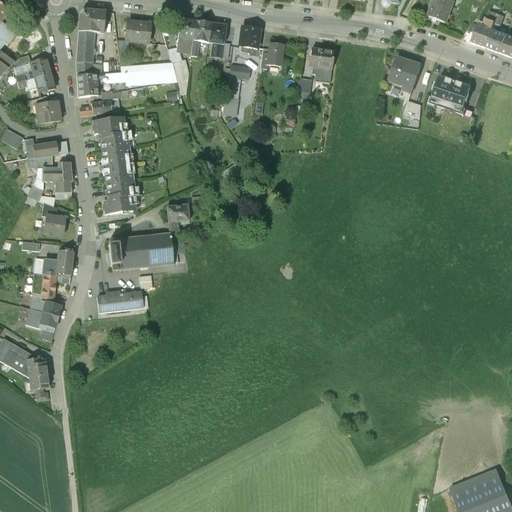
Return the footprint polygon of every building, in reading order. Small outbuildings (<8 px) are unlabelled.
[(380,0),(381,3),(380,4),(381,6),(382,7),(383,8),(384,8),(385,8),(386,8),(388,8),(389,7),(389,6),(390,5),(390,4),(399,5),(399,0),(380,0)] [(432,0),(426,17),(444,23),(451,4),(446,2),(446,3),(439,0),(432,0)] [(80,11),(78,33),(93,34),(103,35),(105,13),(80,11)] [(474,32),(470,43),(484,48),(490,32),(497,15),(489,12),(483,29),(476,26),(474,32)] [(504,18),(497,15),(490,32),(497,34),(504,18)] [(180,21),(176,52),(184,53),(185,44),(187,44),(187,41),(193,42),(195,23),(180,21)] [(150,26),(127,23),(125,42),(148,45),(150,26)] [(196,58),(198,45),(196,43),(196,42),(207,44),(210,25),(195,23),(193,42),(191,57),(196,58)] [(16,35),(2,24),(0,26),(0,50),(5,45),(7,47),(16,35)] [(210,25),(207,44),(213,45),(212,47),(214,48),(213,57),(221,58),(225,27),(210,25)] [(241,29),(238,50),(239,52),(246,53),(246,48),(256,50),(259,31),(241,29)] [(474,32),(469,29),(462,40),(470,43),(474,32)] [(490,32),(484,48),(500,55),(506,38),(497,34),(490,32)] [(85,44),(85,39),(93,39),(93,34),(78,33),(77,43),(85,44)] [(511,40),(506,38),(500,55),(511,59),(511,40)] [(91,66),(93,39),(85,39),(85,44),(77,43),(75,65),(76,78),(90,77),(91,66)] [(266,66),(267,66),(280,68),(283,46),(269,45),(268,55),(266,66)] [(124,47),(117,48),(119,63),(126,62),(124,47)] [(333,53),(310,50),(308,68),(312,68),(311,75),(315,76),(314,83),(329,84),(333,53)] [(266,66),(268,55),(262,54),(260,70),(267,71),(267,66),(266,66)] [(0,80),(13,65),(0,55),(0,80)] [(30,66),(30,65),(28,57),(18,60),(17,62),(19,69),(25,68),(30,66)] [(95,66),(91,66),(90,77),(96,77),(100,77),(102,59),(95,58),(95,66)] [(420,67),(396,59),(388,83),(403,88),(402,92),(411,95),(412,91),(413,91),(420,67)] [(25,83),(34,80),(50,75),(46,61),(30,65),(30,66),(25,68),(27,76),(23,77),(25,83)] [(171,65),(159,66),(160,85),(169,84),(166,74),(173,72),(172,69),(171,65)] [(185,65),(172,69),(173,72),(175,79),(188,75),(185,65)] [(96,83),(100,83),(104,86),(125,84),(126,87),(160,85),(159,66),(124,68),(124,75),(100,77),(96,77),(96,83)] [(249,70),(230,68),(225,99),(236,100),(239,79),(248,80),(249,70)] [(175,79),(173,72),(166,74),(169,84),(176,83),(175,79)] [(54,90),(50,75),(34,80),(38,94),(54,90)] [(25,83),(23,77),(15,79),(18,90),(27,88),(25,83)] [(90,77),(76,78),(78,99),(97,98),(96,83),(96,77),(90,77)] [(435,85),(433,91),(434,92),(432,99),(436,100),(434,105),(457,113),(459,108),(463,109),(465,103),(466,103),(469,96),(467,96),(470,88),(463,86),(463,85),(458,83),(458,81),(452,80),(452,81),(446,79),(446,80),(439,78),(436,85),(435,85)] [(298,81),(297,93),(309,94),(311,82),(298,81)] [(121,88),(105,89),(105,94),(100,94),(101,101),(111,100),(110,96),(121,95),(121,88)] [(60,122),(57,103),(35,107),(38,126),(60,122)] [(92,117),(111,114),(110,103),(91,106),(92,117)] [(404,115),(420,120),(421,107),(408,103),(404,115)] [(101,146),(102,153),(128,150),(127,140),(128,140),(127,134),(124,134),(123,120),(116,121),(116,119),(110,120),(110,122),(93,124),(93,127),(92,127),(93,134),(94,133),(94,137),(95,136),(98,136),(98,142),(99,146),(101,146)] [(6,132),(0,143),(16,152),(22,140),(6,132)] [(32,149),(33,149),(32,141),(24,142),(27,161),(34,160),(32,149)] [(34,160),(57,156),(55,145),(33,149),(32,149),(34,160)] [(105,177),(106,186),(132,182),(134,182),(133,175),(130,175),(127,157),(130,157),(129,149),(128,150),(102,153),(103,161),(100,161),(101,166),(102,173),(103,177),(105,177)] [(58,165),(57,170),(51,170),(51,183),(55,183),(62,183),(61,165),(58,165)] [(70,183),(71,183),(70,165),(61,165),(62,183),(70,183)] [(43,170),(42,178),(42,183),(51,183),(51,170),(43,170)] [(104,213),(105,216),(122,213),(122,216),(128,215),(128,213),(135,212),(133,198),(136,197),(135,192),(133,192),(132,182),(106,186),(107,192),(105,193),(106,197),(106,203),(103,203),(103,206),(102,206),(103,213),(104,213)] [(70,183),(62,183),(55,183),(55,191),(53,191),(53,194),(71,194),(70,183)] [(33,185),(31,191),(41,195),(44,190),(33,185)] [(204,206),(203,199),(192,200),(192,207),(204,206)] [(54,210),(43,205),(41,218),(46,218),(53,219),(54,210)] [(166,210),(169,237),(170,237),(171,244),(175,244),(179,243),(177,225),(189,224),(187,208),(166,210)] [(46,218),(43,234),(62,236),(65,221),(53,219),(46,218)] [(108,243),(111,274),(173,268),(173,267),(178,267),(175,244),(171,244),(170,237),(169,237),(108,243)] [(57,263),(45,262),(43,277),(55,278),(70,280),(72,254),(58,253),(57,263)] [(53,302),(55,282),(55,278),(43,277),(34,277),(32,296),(41,297),(41,300),(53,302)] [(138,278),(140,290),(152,289),(151,277),(138,278)] [(98,315),(142,311),(140,295),(96,299),(98,315)] [(30,312),(37,313),(57,319),(60,308),(33,300),(30,312)] [(57,319),(37,313),(36,318),(41,319),(39,326),(54,330),(57,319)] [(0,363),(9,369),(19,350),(2,340),(0,343),(0,363)] [(28,379),(25,362),(21,360),(25,353),(19,350),(9,369),(28,379)] [(25,353),(21,360),(25,362),(28,379),(28,380),(46,377),(44,365),(38,365),(37,359),(25,353)] [(46,377),(28,380),(30,392),(35,391),(43,390),(48,390),(46,377)] [(44,394),(43,390),(35,391),(36,402),(47,401),(46,394),(44,394)] [(511,511),(511,509),(496,471),(450,490),(458,511),(511,511)]
